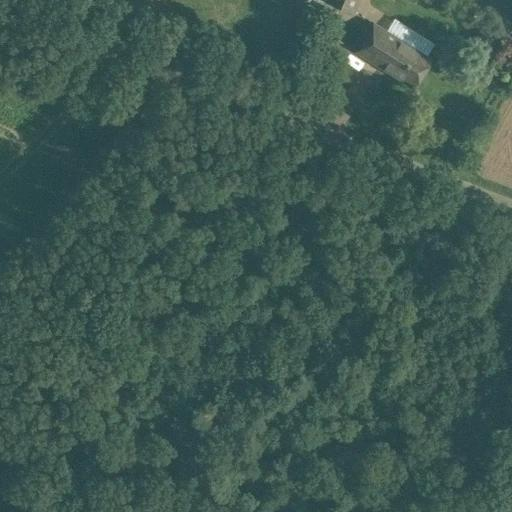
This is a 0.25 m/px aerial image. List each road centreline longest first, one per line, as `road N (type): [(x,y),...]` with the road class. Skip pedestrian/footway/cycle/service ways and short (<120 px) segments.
road 1 (unclassified): [(511,205),(0,15)]
road 2 (track): [(273,116),(40,511)]
